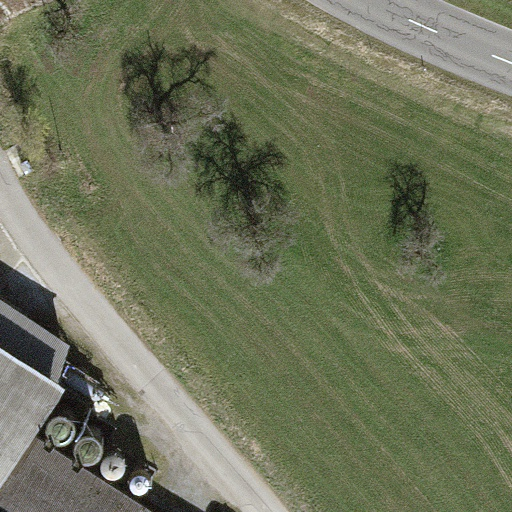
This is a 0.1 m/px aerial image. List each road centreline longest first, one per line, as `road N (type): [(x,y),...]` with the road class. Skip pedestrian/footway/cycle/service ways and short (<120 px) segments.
road 1 (unclassified): [(0,186),(18,224),(259,511)]
road 2 (tertiary): [(370,0),(511,59)]
